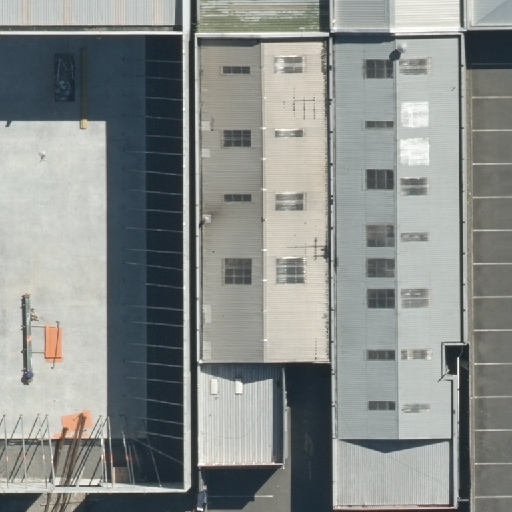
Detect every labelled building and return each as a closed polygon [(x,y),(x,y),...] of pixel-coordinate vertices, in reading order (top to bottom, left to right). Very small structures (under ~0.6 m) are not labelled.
[(0,0),(0,25),(184,25),(184,0),(0,0)] [(194,0),(195,42),(331,41),(330,0),(194,0)] [(330,0),(331,41),(463,40),(462,0),(330,0)] [(511,0),(462,0),(463,40),(511,39),(511,0)] [(331,41),(339,368),(339,511),(471,511),(463,40),(331,41)] [(294,476),(285,361),(339,368),(331,41),(195,42),(212,482),(294,476)] [(71,503),(203,502),(212,482),(195,42),(64,43),(71,503)] [(0,505),(71,503),(64,43),(0,43),(0,505)]
